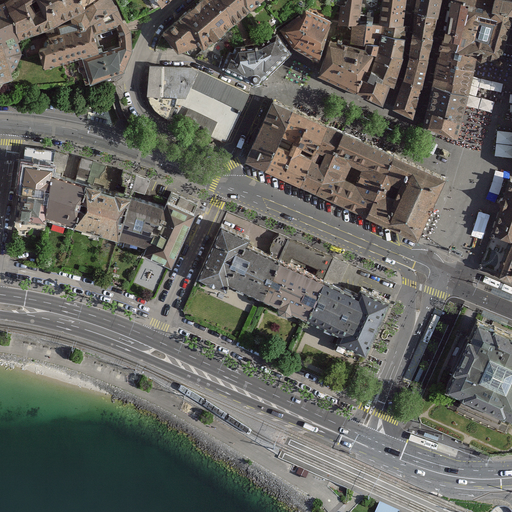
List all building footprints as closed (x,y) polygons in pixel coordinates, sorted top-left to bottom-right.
[(39,2),(38,0),(13,0),(5,5),(21,44),(46,33),(52,31),(44,12),(37,15),(33,4),(39,2)] [(86,12),(81,0),(38,0),(39,2),(44,12),(52,31),(72,21),(86,12)] [(81,0),(86,12),(102,0),(81,0)] [(93,27),(97,35),(119,26),(127,23),(113,0),(102,0),(86,12),(93,27)] [(147,0),(156,11),(162,7),(165,10),(176,2),(174,0),(147,0)] [(204,0),(164,33),(182,55),(199,45),(205,51),(272,0),(204,0)] [(341,27),(363,27),(365,0),(344,0),(342,6),(341,27)] [(385,0),(382,26),(384,26),(406,28),(408,0),(385,0)] [(419,0),(417,15),(441,20),(445,0),(419,0)] [(451,0),(449,0),(441,47),(461,52),(473,5),(451,0)] [(494,0),(474,0),(473,5),(493,10),(494,0)] [(511,0),(494,0),(493,10),(511,14),(511,0)] [(6,51),(21,44),(5,5),(0,7),(0,52),(0,53),(6,51)] [(511,14),(493,10),(473,5),(461,52),(478,56),(495,59),(497,64),(502,65),(505,62),(505,59),(502,55),(511,16),(511,14)] [(46,33),(49,39),(82,33),(81,25),(83,24),(86,32),(93,27),(86,12),(72,21),(74,26),(52,31),(46,33)] [(290,24),(284,32),(296,49),(308,37),(317,16),(310,13),(290,24)] [(417,15),(415,37),(436,42),(441,20),(417,15)] [(308,37),(296,49),(322,65),(334,29),(335,24),(317,16),(308,37)] [(363,27),(355,27),(353,49),(368,54),(369,46),(382,47),(383,37),(384,26),(382,26),(377,26),(377,23),(371,22),(370,27),(363,27)] [(119,26),(121,47),(134,55),(133,33),(127,23),(119,26)] [(410,28),(406,28),(384,26),(383,37),(409,41),(410,28)] [(84,60),(101,54),(97,35),(93,27),(86,32),(82,33),(49,39),(52,47),(39,50),(44,72),(84,60)] [(228,49),(222,63),(252,81),(253,83),(262,81),(262,79),(289,52),(280,35),(237,42),(233,50),(228,49)] [(381,54),(406,61),(409,41),(383,37),(382,47),(381,54)] [(415,37),(412,59),(432,63),(436,42),(415,37)] [(333,43),(321,79),(359,96),(371,73),(379,58),(353,49),(333,43)] [(21,44),(6,51),(13,74),(19,69),(23,56),(21,44)] [(381,54),(382,47),(369,46),(368,54),(379,58),(381,54)] [(101,54),(84,60),(93,88),(127,75),(134,55),(121,47),(101,54)] [(441,47),(433,83),(469,94),(478,56),(461,52),(441,47)] [(0,52),(0,86),(15,82),(13,74),(6,51),(0,53),(0,52)] [(394,89),(398,90),(406,61),(381,54),(379,58),(371,73),(384,78),(382,83),(394,89)] [(412,59),(405,83),(425,91),(432,63),(412,59)] [(194,70),(151,68),(149,98),(161,115),(175,118),(229,145),(253,95),(194,70)] [(371,73),(359,96),(387,108),(394,89),(382,83),(384,78),(371,73)] [(416,120),(425,91),(405,83),(395,110),(416,120)] [(433,83),(427,106),(463,121),(469,94),(433,83)] [(280,134),(290,107),(270,98),(246,157),(266,166),(276,142),(280,134)] [(425,114),(423,122),(458,138),(459,139),(463,121),(427,106),(425,114)] [(290,137),(297,140),(308,115),(290,107),(280,134),(290,137)] [(326,122),(308,115),(297,140),(302,142),(315,149),(326,122)] [(341,128),(326,122),(315,149),(321,152),(318,159),(326,163),(330,153),(341,128)] [(381,176),(393,151),(341,128),(330,153),(349,161),(359,166),(381,176)] [(302,142),(297,140),(290,137),(286,146),(291,152),(299,150),(302,142)] [(291,152),(286,146),(276,142),(266,166),(281,175),(291,152)] [(151,179),(136,173),(123,169),(122,173),(123,175),(123,178),(122,181),(126,185),(123,193),(107,188),(93,184),(95,175),(99,175),(104,163),(81,156),(74,180),(61,177),(63,171),(66,154),(41,150),(25,147),(22,180),(19,197),(15,225),(19,229),(28,230),(32,227),(44,228),(46,215),(119,236),(148,243),(145,251),(170,262),(181,237),(197,204),(171,192),(164,206),(147,201),(130,195),(133,188),(145,192),(151,179)] [(281,175),(299,184),(311,156),(299,150),(291,152),(281,175)] [(446,175),(393,151),(381,176),(375,190),(364,214),(418,237),(446,175)] [(349,161),(330,153),(326,163),(325,167),(343,175),(349,161)] [(325,167),(326,163),(318,159),(311,156),(299,184),(314,190),(325,167)] [(381,176),(359,166),(353,180),(375,190),(381,176)] [(325,167),(314,190),(364,214),(375,190),(353,180),(343,175),(325,167)] [(511,180),(510,179),(493,236),(511,243),(511,180)] [(250,236),(222,222),(196,275),(226,289),(230,281),(263,296),(288,236),(279,233),(274,238),(272,242),(271,247),(272,255),(267,253),(247,243),(250,236)] [(333,256),(288,236),(263,296),(277,304),(279,309),(286,312),(291,311),(292,309),(306,316),(308,317),(333,256)] [(511,243),(493,236),(479,265),(504,275),(511,252),(511,243)] [(348,262),(333,256),(308,317),(341,332),(334,348),(363,360),(390,298),(363,287),(360,294),(339,285),(348,262)] [(446,389),(511,418),(511,335),(478,321),(446,389)]
